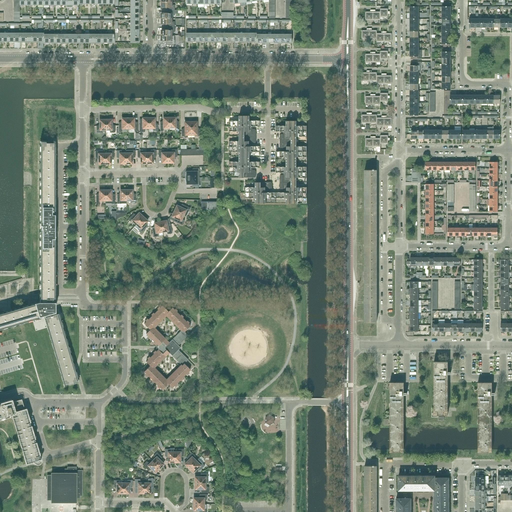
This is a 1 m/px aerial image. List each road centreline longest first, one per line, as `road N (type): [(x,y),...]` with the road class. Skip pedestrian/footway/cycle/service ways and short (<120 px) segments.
road 1 (tertiary): [(349,344),(348,59)]
road 2 (unclassified): [(98,441),(97,407),(124,379),(124,305),(82,304),(82,289)]
road 3 (residential): [(507,150),(507,86),(461,85),(460,0)]
road 4 (residential): [(400,150),(399,0)]
road 5 (residential): [(81,108),(227,111)]
road 6 (residential): [(464,464),(386,464),(386,511)]
